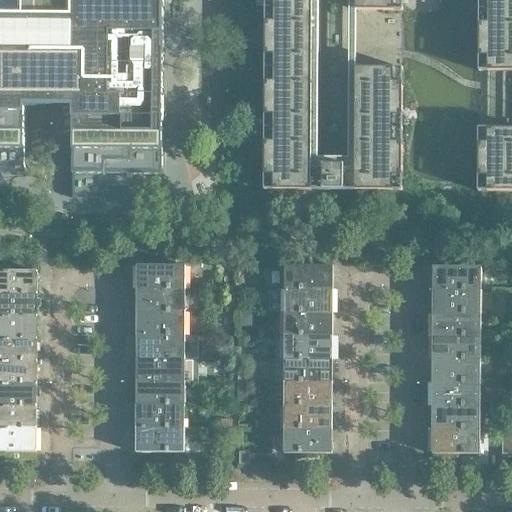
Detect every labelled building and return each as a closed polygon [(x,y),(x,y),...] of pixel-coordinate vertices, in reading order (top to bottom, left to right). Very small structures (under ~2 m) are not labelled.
[(163,0),(0,0),(0,174),(25,175),(25,108),(73,108),(73,199),(106,199),(106,187),(133,187),(133,175),(163,176),(163,0)] [(402,191),(403,0),(265,0),(265,191),(402,191)] [(511,0),(479,0),(479,129),(479,148),(478,192),(511,191),(511,0)] [(186,290),(186,266),(138,266),(138,290),(186,290)] [(334,291),(334,267),(286,267),(286,290),(334,291)] [(482,292),(482,268),(434,267),(434,291),(482,292)] [(0,295),(38,295),(38,272),(0,271),(0,295)] [(186,314),(186,290),(138,290),(138,313),(186,314)] [(333,314),(334,291),(286,290),(285,314),(333,314)] [(481,315),(482,292),(434,291),(433,314),(481,315)] [(0,317),(38,318),(38,295),(0,295),(0,317)] [(186,337),(186,314),(138,313),(138,336),(186,337)] [(333,337),(333,314),(285,314),(285,337),(333,337)] [(481,338),(481,315),(433,314),(433,338),(481,338)] [(0,339),(38,340),(38,318),(0,317),(0,339)] [(185,360),(186,337),(138,336),(137,360),(185,360)] [(333,360),(333,337),(285,337),(285,360),(333,360)] [(481,361),(481,338),(433,338),(433,361),(481,361)] [(0,362),(37,362),(38,340),(0,339),(0,362)] [(185,383),(185,360),(137,360),(137,383),(185,383)] [(333,384),(333,360),(285,360),(285,383),(333,384)] [(481,384),(481,361),(433,361),(433,384),(481,384)] [(0,384),(37,385),(37,362),(0,362),(0,384)] [(185,406),(185,383),(137,383),(137,406),(185,406)] [(333,407),(333,384),(285,383),(285,406),(333,407)] [(0,407),(37,407),(37,385),(0,384),(0,407)] [(481,408),(481,384),(433,384),(433,407),(481,408)] [(185,430),(185,406),(137,406),(137,429),(185,430)] [(333,430),(333,407),(285,406),(285,430),(333,430)] [(0,429),(37,430),(37,407),(0,407),(0,429)] [(481,431),(481,408),(433,407),(433,430),(481,431)] [(0,452),(37,453),(37,430),(0,429),(0,452)] [(185,453),(185,430),(137,429),(137,453),(185,453)] [(332,454),(333,430),(285,430),(284,454),(332,454)] [(481,455),(481,431),(433,430),(433,455),(481,455)]
